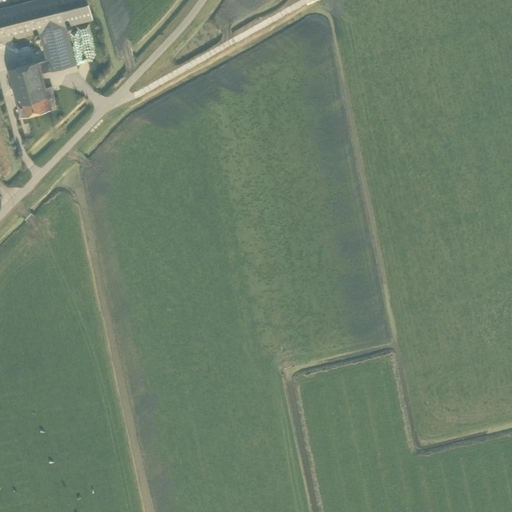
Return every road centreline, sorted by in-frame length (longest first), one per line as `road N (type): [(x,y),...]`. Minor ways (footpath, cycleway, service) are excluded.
road 1 (unclassified): [(0,217),(202,0)]
road 2 (track): [(115,96),(128,97),(310,0)]
